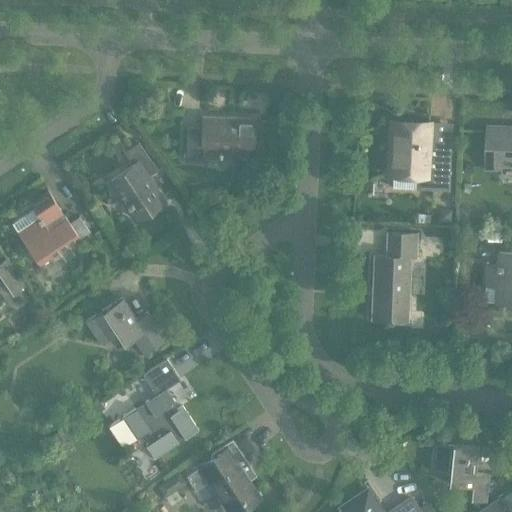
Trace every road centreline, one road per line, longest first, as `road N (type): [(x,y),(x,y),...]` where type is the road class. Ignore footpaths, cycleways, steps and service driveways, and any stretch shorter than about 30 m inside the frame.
road 1 (residential): [(305,208),(300,322),(311,355),(343,377),(386,390),(511,402)]
road 2 (residential): [(304,426),(258,394),(197,305),(197,285),(305,208)]
road 3 (residential): [(107,39),(312,46)]
road 4 (residential): [(312,46),(511,53)]
road 5 (residential): [(0,166),(95,103),(105,89),(107,39)]
road 6 (residential): [(312,46),(305,208)]
